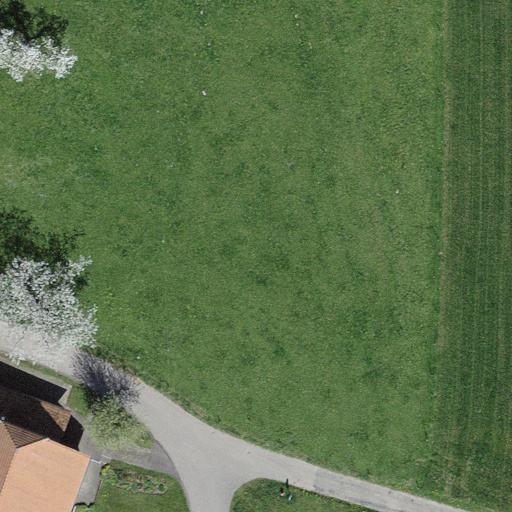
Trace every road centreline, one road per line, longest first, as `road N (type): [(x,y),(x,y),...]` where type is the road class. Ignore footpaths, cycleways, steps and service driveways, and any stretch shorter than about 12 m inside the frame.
road 1 (track): [(192,441),(429,511)]
road 2 (unclassified): [(0,334),(101,375),(192,441)]
